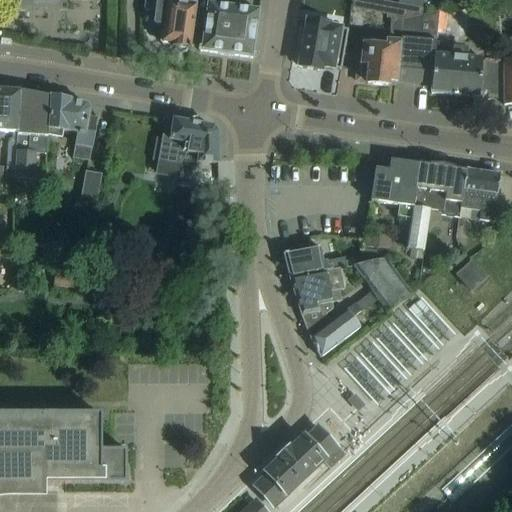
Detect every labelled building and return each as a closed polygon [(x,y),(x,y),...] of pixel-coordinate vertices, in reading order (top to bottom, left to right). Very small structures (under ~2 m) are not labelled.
[(144,0),(144,9),(146,11),(156,12),(154,30),(162,32),(160,43),(162,45),(169,46),(168,48),(174,49),(174,51),(179,54),(185,53),(186,51),(189,51),(195,7),(194,7),(167,4),(167,0),(144,0)] [(411,0),(410,7),(421,9),(422,0),(411,0)] [(503,106),(502,61),(464,58),(465,49),(452,48),(451,56),(434,55),(435,39),(466,42),(470,2),(435,12),(420,16),(402,21),(396,84),(431,87),(430,95),(478,99),(482,101),(486,101),(490,99),(502,100),(502,106),(503,106)] [(385,16),(385,19),(390,20),(402,22),(402,21),(420,16),(421,10),(388,3),(385,16)] [(195,7),(189,51),(190,47),(200,48),(199,53),(251,60),(258,12),(223,7),(206,5),(205,9),(195,7)] [(357,63),(355,83),(366,83),(366,85),(386,87),(387,83),(396,84),(402,22),(390,20),(389,37),(392,37),(392,43),(386,43),(385,48),(362,45),(361,63),(357,63)] [(306,21),(298,68),(320,72),(321,67),(340,71),(347,31),(328,27),(328,25),(306,21)] [(511,60),(502,61),(503,106),(511,105),(511,60)] [(17,137),(19,93),(0,91),(0,140),(3,140),(3,134),(12,135),(12,140),(8,142),(6,171),(14,171),(17,137)] [(14,171),(13,180),(34,181),(35,156),(45,156),(47,137),(47,136),(49,98),(19,93),(17,137),(14,171)] [(47,136),(47,137),(61,139),(62,132),(77,136),(74,153),(65,151),(62,167),(71,169),(73,160),(87,163),(95,119),(88,118),(89,111),(86,105),(49,98),(47,136)] [(212,129),(172,122),(169,139),(162,138),(156,175),(177,178),(179,166),(217,165),(216,133),(212,129)] [(418,165),(417,165),(417,166),(389,162),(388,172),(376,170),(371,204),(410,209),(411,209),(412,203),(418,165)] [(458,210),(464,171),(417,164),(417,165),(418,165),(412,203),(411,209),(410,209),(404,251),(423,253),(428,212),(458,216),(458,210)] [(464,171),(458,210),(471,212),(469,221),(492,224),(499,176),(464,171)] [(85,174),(79,209),(89,211),(91,202),(95,203),(100,176),(85,174)] [(367,234),(365,248),(388,252),(390,238),(367,234)] [(289,280),(325,273),(340,270),(345,269),(343,259),(320,263),(317,248),(302,250),(283,255),(289,280)] [(468,261),(463,254),(451,263),(456,270),(468,261)] [(371,292),(395,274),(385,261),(353,267),(371,292)] [(484,279),(471,264),(457,277),(470,291),(484,279)] [(325,273),(289,280),(301,317),(303,321),(317,319),(316,312),(331,308),(330,304),(340,302),(338,291),(343,290),(340,270),(325,273)] [(17,271),(16,295),(37,296),(38,272),(17,271)] [(411,295),(399,279),(395,274),(371,292),(330,323),(309,339),(319,359),(359,329),(352,319),(377,300),(387,313),(411,295)] [(54,278),(52,287),(76,290),(78,281),(54,278)] [(391,399),(451,340),(413,301),(352,360),(391,399)] [(326,318),(333,314),(332,310),(331,308),(316,312),(317,319),(303,321),(309,339),(330,323),(326,318)] [(0,511),(56,511),(57,484),(66,484),(100,483),(125,484),(125,450),(100,450),(100,422),(100,414),(11,414),(0,414),(0,511)] [(273,508),(304,479),(323,462),(329,470),(343,457),(316,429),(304,440),(302,438),(289,450),(289,449),(276,461),(277,462),(264,474),(266,476),(253,487),(273,508)] [(264,511),(255,502),(243,511),(264,511)]
